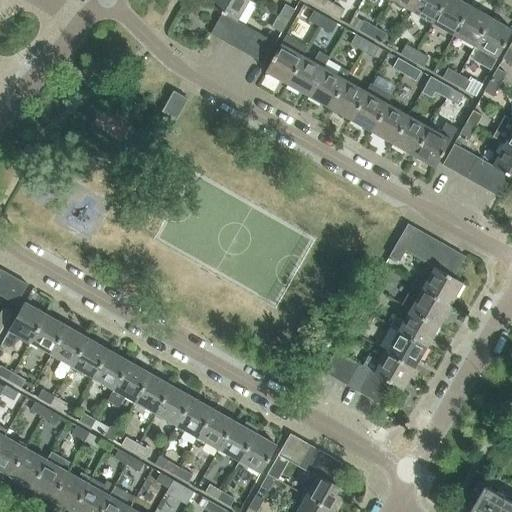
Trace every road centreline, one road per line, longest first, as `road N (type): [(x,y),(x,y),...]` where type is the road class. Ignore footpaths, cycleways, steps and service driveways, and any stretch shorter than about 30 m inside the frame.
road 1 (residential): [(511,257),(195,74),(105,0)]
road 2 (residential): [(409,473),(27,264),(0,241)]
road 3 (residential): [(409,473),(504,300)]
